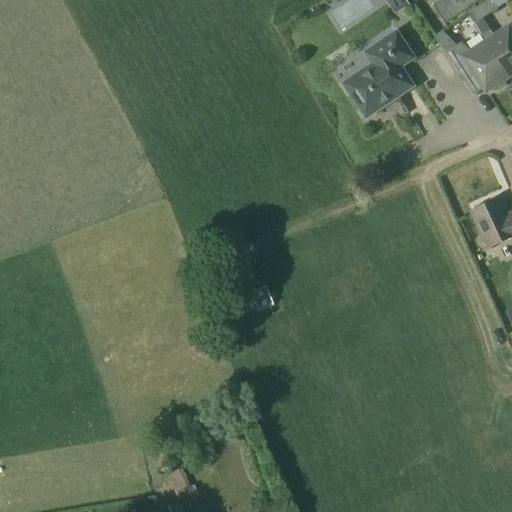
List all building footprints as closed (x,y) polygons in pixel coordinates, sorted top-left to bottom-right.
[(384,0),(394,14),(409,3),(406,0),(384,0)] [(442,0),(433,6),(446,24),(475,5),(471,0),(442,0)] [(497,9),(491,0),(489,0),(468,14),(475,25),(497,9)] [(487,42),(486,43),(510,78),(511,76),(511,30),(510,27),(495,37),(491,30),(483,36),(487,42)] [(412,58),(396,34),(365,55),(372,66),(345,84),(367,117),(413,87),(400,67),(412,58)] [(510,78),(486,43),(472,52),(463,42),(446,54),(461,76),(471,69),(487,93),(491,90),(492,92),(496,92),(500,90),(503,88),(506,85),(507,81),(507,80),(510,78)] [(511,213),(507,216),(499,199),(471,213),(488,249),(511,238),(511,213)] [(272,305),(265,287),(250,293),(257,312),(272,305)] [(187,511),(199,506),(181,470),(167,476),(177,501),(167,506),(169,511),(187,511)]
